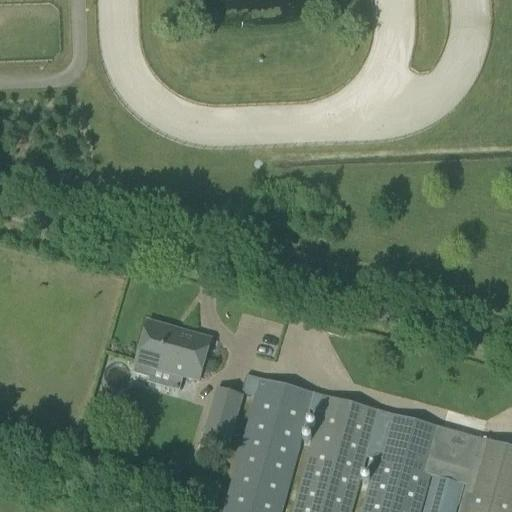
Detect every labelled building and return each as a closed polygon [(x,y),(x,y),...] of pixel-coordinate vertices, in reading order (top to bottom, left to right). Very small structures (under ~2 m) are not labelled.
[(135,374),(146,377),(148,376),(150,369),(198,383),(210,341),(178,332),(177,335),(169,332),(170,329),(147,323),(135,365),(136,365),(134,372),(135,374)] [(223,511),(279,511),(307,415),(308,409),(312,395),(260,381),(246,377),(241,393),(255,397),(254,401),(223,511)] [(216,391),(203,436),(229,444),(241,398),(216,391)] [(318,412),(290,511),(350,511),(365,459),(376,462),(389,415),(312,395),(308,409),(318,412)] [(376,462),(362,511),(418,511),(428,478),(432,479),(423,511),(455,511),(462,487),(464,488),(457,511),(511,511),(511,449),(480,441),(475,458),(436,448),(441,430),(389,415),(376,462)] [(204,439),(200,454),(219,459),(223,445),(204,439)]
